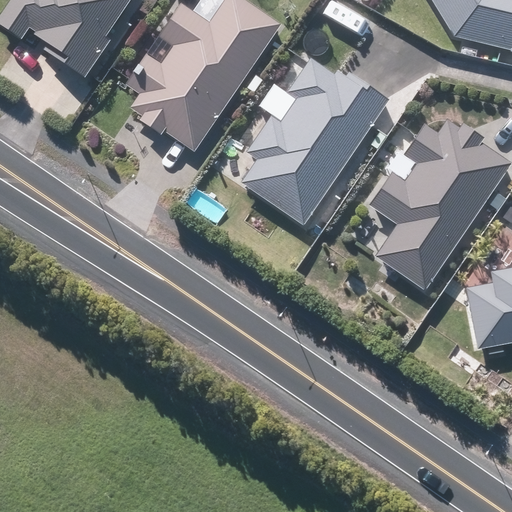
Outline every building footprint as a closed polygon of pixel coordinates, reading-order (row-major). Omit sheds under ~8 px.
[(109,40),(103,37),(128,0),(9,0),(0,14),(0,25),(20,40),(28,28),(34,32),(32,34),(40,40),(47,45),(43,51),(63,64),(83,78),(109,40)] [(179,142),(193,152),(280,25),(243,0),(223,0),(208,22),(179,3),(156,36),(171,46),(160,63),(145,53),(124,84),(138,94),(135,98),(129,108),(133,111),(141,116),(138,120),(160,135),(162,131),(179,142)] [(511,0),(429,0),(452,37),(511,51),(511,0)] [(239,182),(303,225),(387,100),(347,72),(344,77),(335,71),(333,74),(309,58),(286,92),(295,98),(279,123),(270,117),(246,152),(255,158),(239,182)] [(373,256),(423,290),(510,163),(496,153),(480,143),(483,138),(460,122),(457,127),(445,119),(436,132),(423,124),(402,154),(415,164),(403,182),(389,173),(367,205),(395,224),(373,256)] [(511,267),(489,271),(491,283),(465,288),(476,349),(511,342),(511,267)]
